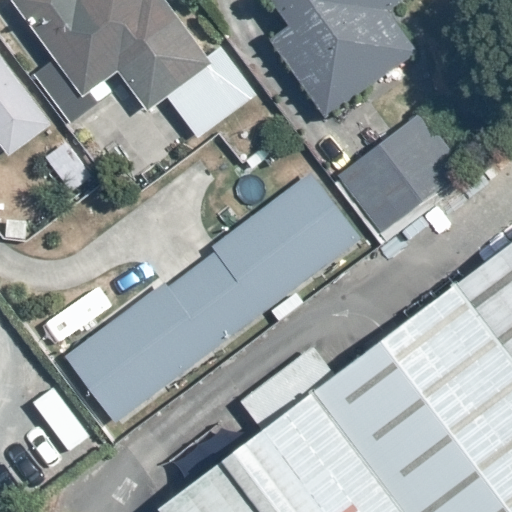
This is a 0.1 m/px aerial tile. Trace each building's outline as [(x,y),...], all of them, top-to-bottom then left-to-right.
[(155,0),(147,7),(141,0),(10,0),(48,51),(25,68),(63,119),(122,75),(146,108),(165,94),(194,133),(253,90),(213,36),(200,45),(166,0),(155,0)] [(273,0),(285,18),(268,30),(321,111),(412,50),(379,0),(273,0)] [(50,123),(0,55),(0,142),(8,153),(50,123)] [(461,158),(416,102),(327,172),(371,229),(461,158)] [(357,234),(305,165),(60,349),(109,414),(246,311),(249,315),(357,234)] [(511,511),(511,223),(150,496),(161,511),(511,511)]
